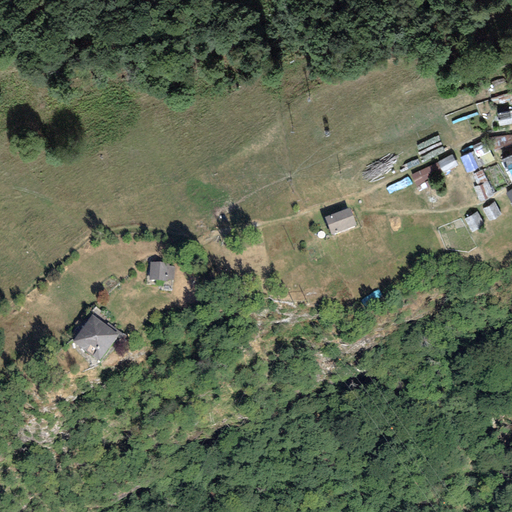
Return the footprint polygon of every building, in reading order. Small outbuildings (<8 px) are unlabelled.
[(503,77),(491,82),(493,87),(505,82),(503,77)] [(511,92),(491,98),(493,106),(511,100),(511,92)] [(509,111),(496,114),(499,127),(511,124),(509,111)] [(511,134),(489,138),(494,150),(511,144),(511,134)] [(443,137),(421,149),(426,159),(448,147),(443,137)] [(477,158),(490,152),(485,140),(472,146),(474,151),(477,158)] [(467,173),(478,168),(484,165),(481,158),(478,159),(477,158),(474,151),(460,158),(467,173)] [(484,165),(489,163),(494,160),(490,152),(477,158),(478,159),(481,158),(484,165)] [(451,155),(437,163),(443,174),(457,166),(451,155)] [(511,155),(500,161),(511,183),(511,182),(511,155)] [(411,175),(416,186),(425,182),(431,180),(443,174),(437,163),(411,175)] [(487,179),(481,169),(472,175),(478,185),(487,179)] [(394,196),(416,185),(411,176),(390,187),(394,196)] [(480,202),(494,195),(486,182),(473,188),(480,202)] [(489,222),(502,215),(495,201),(482,208),(489,222)] [(324,217),(332,234),(355,225),(348,208),(324,217)] [(472,232),(485,224),(477,211),(464,219),(472,232)] [(169,263),(150,262),(149,280),(168,281),(168,280),(168,266),(169,263)] [(117,337),(119,335),(106,326),(92,316),(73,341),(99,360),(117,337)] [(108,323),(106,326),(119,335),(117,337),(123,341),(127,336),(108,323)]
